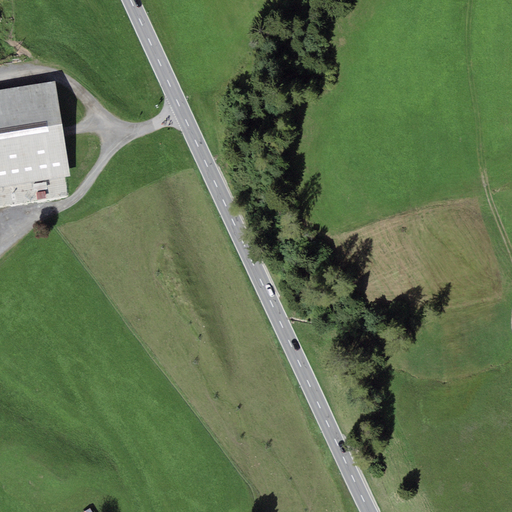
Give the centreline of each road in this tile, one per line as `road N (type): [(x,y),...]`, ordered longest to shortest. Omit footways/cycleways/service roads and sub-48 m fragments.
road 1 (primary): [(369,511),(130,0)]
road 2 (track): [(511,252),(487,192),(469,62),(470,0)]
